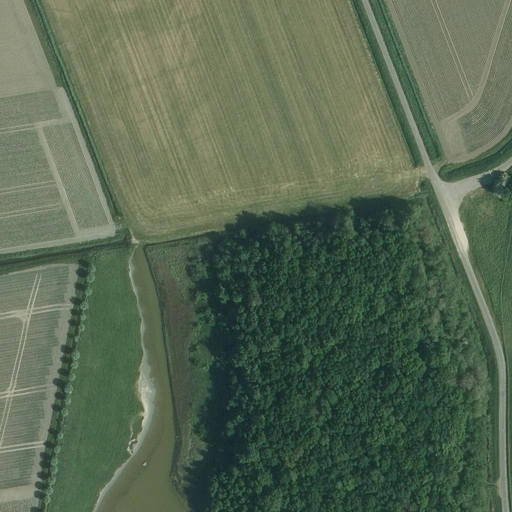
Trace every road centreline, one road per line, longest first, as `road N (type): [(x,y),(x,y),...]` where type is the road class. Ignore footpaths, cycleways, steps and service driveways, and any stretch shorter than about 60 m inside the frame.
road 1 (unclassified): [(506,511),(501,373),(439,194)]
road 2 (unclassified): [(439,194),(363,0)]
